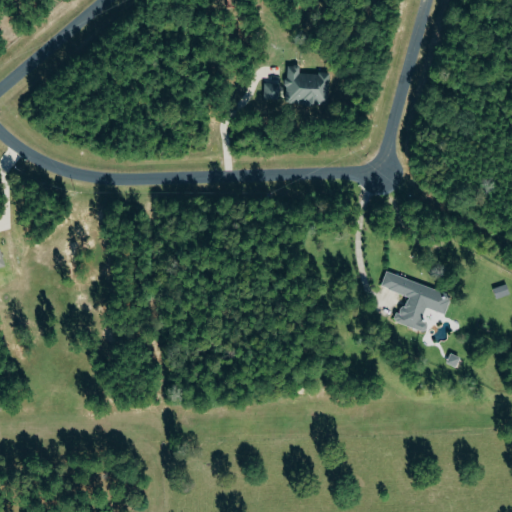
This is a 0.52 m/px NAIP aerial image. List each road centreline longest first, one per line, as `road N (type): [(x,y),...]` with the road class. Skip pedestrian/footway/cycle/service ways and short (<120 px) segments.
road 1 (residential): [(0,130),(27,156),(88,177),(360,175),(381,161),(390,138),(427,0)]
road 2 (residential): [(105,0),(0,90)]
